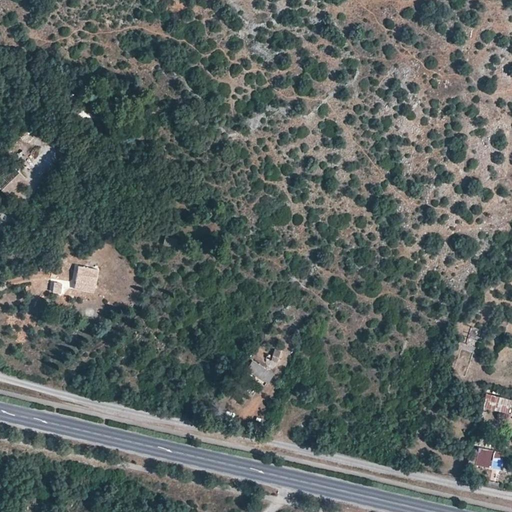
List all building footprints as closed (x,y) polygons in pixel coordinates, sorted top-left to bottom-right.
[(165,245),(175,247),(177,239),(167,236),(165,245)] [(77,281),(94,284),(97,269),(78,266),(77,281)] [(267,382),(272,374),(252,361),(246,370),(260,380),(262,378),(267,382)] [(511,394),(484,392),(482,407),(511,410),(511,394)] [(476,464),(490,465),(492,451),(478,449),(476,464)]
